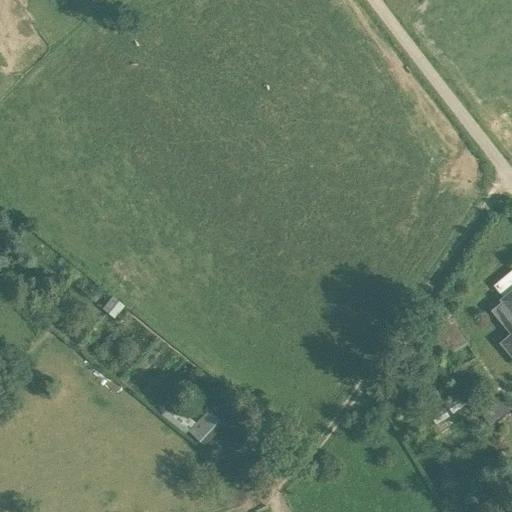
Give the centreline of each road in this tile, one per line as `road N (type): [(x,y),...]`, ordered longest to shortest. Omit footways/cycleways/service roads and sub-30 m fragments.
road 1 (track): [(504,173),(372,0)]
road 2 (track): [(281,511),(266,487),(316,439),(383,348)]
